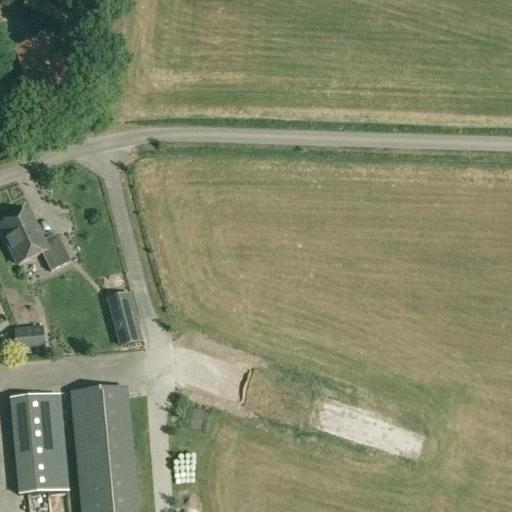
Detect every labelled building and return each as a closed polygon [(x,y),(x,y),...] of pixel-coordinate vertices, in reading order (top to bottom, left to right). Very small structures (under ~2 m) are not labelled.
[(26,0),(17,20),(45,34),(56,12),(31,0),(26,0)] [(47,42),(16,53),(36,109),(41,107),(42,111),(48,114),(66,107),(69,102),(68,98),(72,96),(60,60),(54,62),(47,42)] [(28,214),(0,227),(0,229),(19,268),(42,256),(51,274),(70,264),(57,237),(42,244),(28,214)] [(105,301),(114,336),(139,330),(129,294),(105,301)] [(77,327),(56,329),(58,347),(79,345),(77,327)] [(14,331),(15,351),(44,349),(43,328),(14,331)] [(138,511),(127,388),(70,392),(81,511),(138,511)] [(19,497),(67,493),(59,398),(11,402),(19,497)] [(260,511),(345,511),(267,490),(260,511)]
